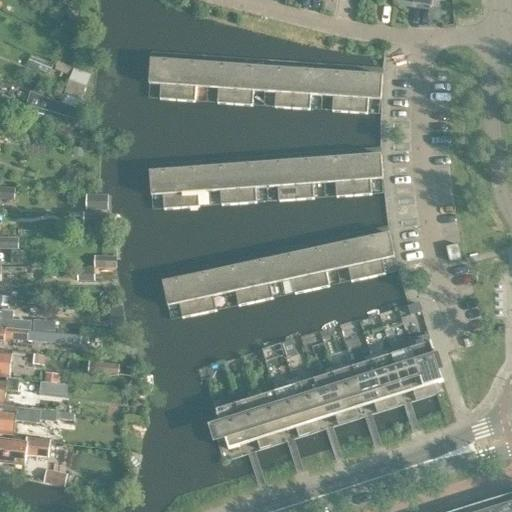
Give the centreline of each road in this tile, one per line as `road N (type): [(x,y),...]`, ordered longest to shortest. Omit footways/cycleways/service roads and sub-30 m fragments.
road 1 (residential): [(457,338),(429,206),(421,41)]
road 2 (unclassified): [(270,511),(511,428)]
road 3 (residential): [(229,0),(421,41)]
road 4 (residential): [(502,32),(488,69),(502,198),(511,208)]
